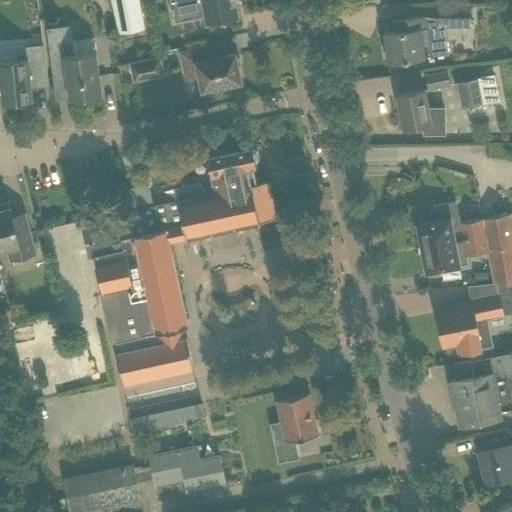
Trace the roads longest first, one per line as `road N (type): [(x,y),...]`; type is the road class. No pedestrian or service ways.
road 1 (tertiary): [(430,511),(370,313),(320,98)]
road 2 (residential): [(0,155),(132,142),(320,98)]
road 3 (unknown): [(337,170),(451,159),(511,185)]
